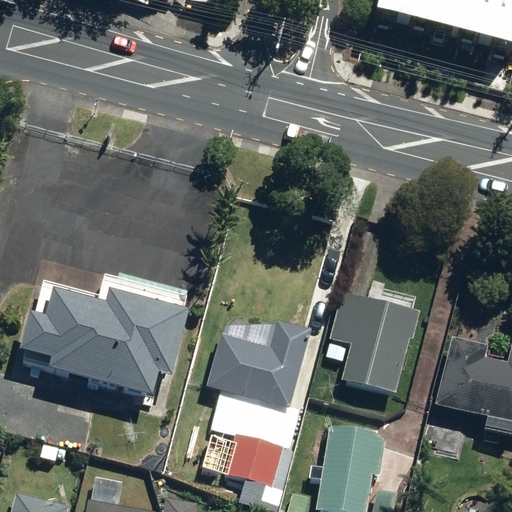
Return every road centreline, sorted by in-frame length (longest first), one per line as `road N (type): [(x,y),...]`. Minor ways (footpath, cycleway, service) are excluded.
road 1 (secondary): [(235,77),(0,28)]
road 2 (secondary): [(511,151),(303,96)]
